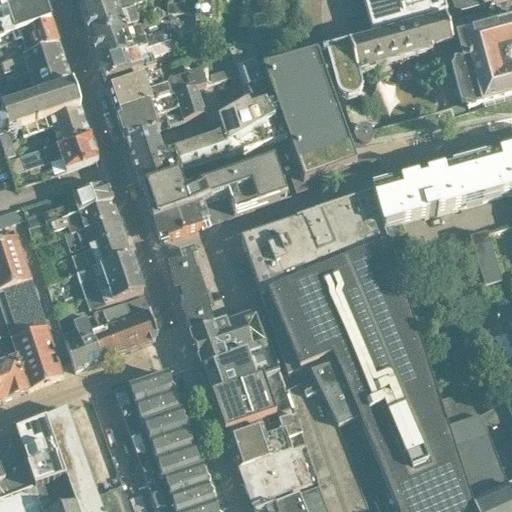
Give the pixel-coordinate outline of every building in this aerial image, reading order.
[(0,38),(50,21),(42,0),(7,12),(11,25),(1,28),(0,26),(0,38)] [(2,0),(7,12),(42,0),(2,0)] [(75,0),(80,15),(120,1),(120,0),(75,0)] [(122,0),(120,1),(80,15),(90,42),(125,30),(125,28),(137,24),(132,8),(133,6),(149,1),(148,0),(122,0)] [(194,0),(195,6),(195,17),(195,27),(216,27),(215,0),(194,0)] [(362,0),(372,35),(447,15),(442,0),(362,0)] [(511,0),(450,0),(454,12),(461,14),(461,15),(511,0)] [(195,17),(195,6),(167,8),(167,19),(195,17)] [(273,102),(282,126),(298,171),(298,173),(299,173),(299,174),(303,184),(305,191),(307,191),(305,184),(335,172),(336,175),(377,164),(377,163),(356,164),(350,149),(359,147),(362,148),(363,148),(365,148),(367,147),(368,146),(370,145),(511,116),(511,15),(510,16),(507,22),(505,21),(504,21),(504,20),(492,24),(486,19),(458,27),(455,32),(451,18),(261,68),(273,102)] [(47,49),(58,45),(50,21),(0,38),(0,49),(5,48),(6,51),(17,47),(16,44),(22,42),(26,56),(47,49)] [(90,42),(98,67),(151,49),(169,43),(180,39),(176,27),(148,37),(149,39),(143,41),(139,28),(126,32),(125,30),(90,42)] [(169,43),(151,49),(98,67),(105,85),(155,68),(151,59),(172,51),(169,43)] [(253,43),(229,51),(249,109),(250,110),(273,102),(261,68),(253,43)] [(47,49),(26,56),(0,65),(4,75),(23,68),(25,73),(63,61),(58,45),(47,49)] [(28,73),(5,80),(10,93),(33,85),(37,99),(60,91),(58,85),(70,81),(63,62),(63,61),(28,73)] [(116,118),(174,98),(196,91),(206,88),(201,73),(169,84),(167,88),(165,89),(160,75),(107,92),(116,118)] [(80,111),(72,87),(0,111),(0,137),(7,135),(19,131),(80,111)] [(179,111),(183,125),(205,118),(196,91),(174,98),(179,111)] [(183,125),(179,111),(174,98),(116,118),(124,144),(155,134),(159,133),(155,119),(165,116),(169,129),(183,125)] [(249,109),(245,112),(255,142),(282,126),(273,102),(250,110),(249,109)] [(89,137),(80,111),(20,131),(23,141),(53,131),(59,147),(89,137)] [(255,142),(245,112),(219,127),(230,157),(255,142)] [(226,159),(230,157),(219,127),(216,129),(218,137),(197,144),(205,166),(206,166),(226,159)] [(182,174),(174,152),(163,155),(159,146),(155,134),(124,144),(129,156),(140,189),(171,178),(182,174)] [(15,158),(7,135),(0,137),(0,141),(6,161),(15,158)] [(89,137),(59,147),(58,148),(20,161),(25,175),(62,162),(66,174),(98,163),(89,137)] [(182,174),(205,166),(197,144),(174,152),(182,174)] [(511,153),(490,160),(489,157),(450,167),(451,171),(426,178),(425,178),(426,182),(418,185),(416,180),(412,182),(391,187),(390,184),(371,189),(372,193),(371,193),(371,196),(372,197),(383,232),(402,226),(423,220),(511,195),(511,196),(511,153)] [(173,184),(171,178),(140,189),(151,223),(226,198),(284,179),(283,178),(298,173),(298,171),(274,180),(269,168),(183,199),(177,182),(173,184)] [(299,174),(289,177),(295,195),(305,191),(303,184),(299,174)] [(284,179),(226,198),(233,219),(234,219),(290,199),(284,179)] [(113,207),(106,187),(67,200),(70,209),(43,218),(46,229),(51,228),(54,226),(113,207)] [(473,511),(447,430),(439,403),(428,369),(401,284),(383,232),(372,197),(346,205),(343,207),(313,216),(313,217),(285,226),(281,227),(274,230),(270,231),(240,241),(288,377),(331,359),(335,368),(337,367),(350,401),(358,419),(388,493),(396,511),(473,511)] [(207,229),(206,228),(233,219),(226,198),(151,223),(159,243),(201,230),(202,231),(207,229)] [(84,235),(118,223),(113,207),(54,226),(51,228),(54,237),(69,232),(71,239),(84,235)] [(21,226),(17,214),(9,216),(13,228),(21,226)] [(2,219),(6,231),(13,228),(9,216),(2,219)] [(25,222),(28,232),(38,228),(35,218),(25,222)] [(70,257),(89,251),(90,252),(124,240),(118,223),(84,235),(71,239),(65,241),(70,257)] [(40,231),(29,235),(32,244),(36,243),(43,240),(40,231)] [(471,242),(477,263),(485,290),(503,285),(489,237),(471,242)] [(64,380),(17,238),(0,243),(0,309),(6,327),(10,339),(16,358),(20,371),(28,394),(64,380)] [(77,278),(131,261),(124,240),(90,252),(91,255),(71,261),(77,278)] [(44,264),(51,261),(46,247),(39,250),(44,264)] [(180,265),(201,331),(213,327),(209,314),(214,312),(196,259),(194,252),(178,257),(180,265)] [(131,261),(77,278),(85,301),(101,296),(101,298),(109,295),(106,288),(137,278),(131,261)] [(180,265),(167,269),(184,320),(189,335),(201,331),(180,265)] [(56,285),(50,268),(41,271),(47,288),(56,285)] [(143,295),(137,278),(106,288),(109,295),(101,298),(101,296),(85,301),(78,304),(83,316),(143,295)] [(156,336),(144,299),(124,306),(130,324),(108,331),(106,332),(117,359),(154,344),(156,336)] [(511,305),(483,313),(487,327),(511,320),(511,305)] [(201,369),(269,346),(258,312),(213,327),(201,331),(189,335),(200,367),(201,369)] [(103,364),(117,359),(106,332),(108,331),(102,315),(93,318),(100,335),(92,338),(103,364)] [(62,338),(75,375),(103,364),(92,338),(92,337),(87,323),(72,328),(74,334),(62,338)] [(0,343),(10,339),(6,327),(0,329),(0,343)] [(511,351),(507,335),(488,341),(507,404),(511,420),(511,351)] [(279,374),(269,346),(201,369),(210,397),(279,374)] [(28,394),(20,371),(16,358),(0,364),(0,401),(1,405),(28,394)] [(335,368),(311,376),(336,428),(358,419),(350,401),(337,367),(335,368)] [(224,436),(293,412),(287,394),(279,374),(210,397),(224,436)] [(307,451),(320,492),(326,511),(368,511),(342,439),(336,428),(311,376),(310,376),(312,381),(287,394),(293,412),(300,433),(303,438),(307,451)] [(154,511),(215,511),(202,468),(199,469),(180,413),(178,414),(166,377),(113,395),(154,511)] [(439,403),(447,430),(478,419),(468,402),(455,407),(452,398),(439,403)] [(478,419),(490,445),(508,492),(511,501),(511,420),(507,404),(483,418),(478,419)] [(101,511),(98,502),(74,431),(67,412),(45,421),(46,422),(66,480),(76,507),(77,511),(101,511)] [(300,453),(307,451),(303,438),(300,433),(293,412),(224,436),(238,474),(300,453)] [(358,419),(336,428),(342,439),(368,511),(396,511),(388,493),(358,419)] [(490,445),(478,419),(447,430),(473,511),(511,511),(511,501),(508,492),(490,445)] [(32,427),(29,428),(15,434),(23,456),(34,491),(66,480),(46,422),(34,426),(32,427)] [(312,487),(300,453),(238,474),(251,511),(312,487)] [(4,479),(0,467),(0,511),(41,511),(34,491),(23,456),(12,460),(17,474),(4,479)] [(109,498),(98,502),(101,511),(129,511),(122,490),(109,495),(109,498)] [(326,511),(320,492),(299,499),(304,511),(326,511)] [(304,511),(299,499),(276,508),(277,511),(304,511)]
